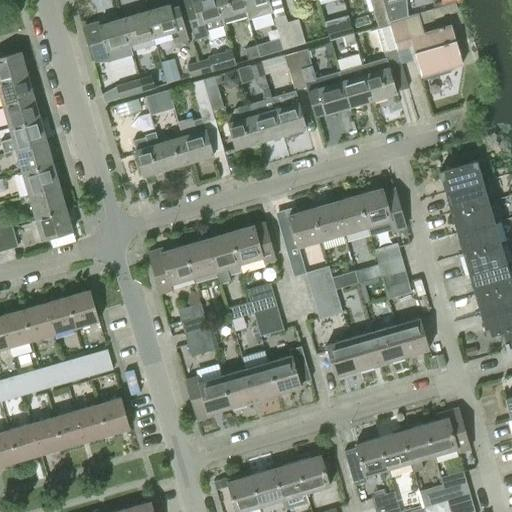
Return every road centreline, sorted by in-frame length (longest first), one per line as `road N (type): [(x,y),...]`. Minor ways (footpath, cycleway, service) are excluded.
road 1 (residential): [(175,465),(464,382)]
road 2 (residential): [(110,239),(395,155)]
road 3 (residential): [(110,239),(41,0)]
road 4 (residential): [(464,382),(395,155)]
road 5 (residential): [(175,465),(110,239)]
road 6 (residential): [(503,511),(464,382)]
